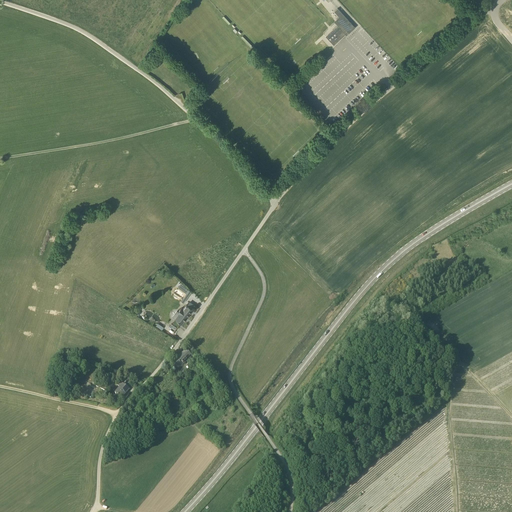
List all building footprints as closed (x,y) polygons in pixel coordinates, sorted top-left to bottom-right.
[(334,31),(327,37),(334,45),(341,38),(345,34),(346,35),(355,27),(337,8),(334,11),(339,17),(336,19),(341,24),(339,26),(337,25),(333,30),(334,31)] [(243,36),(241,37),(250,47),(252,45),(243,36)] [(181,283),(178,287),(186,293),(181,301),(184,303),(191,292),(189,290),(181,283)] [(181,324),(193,309),(192,309),(194,306),(190,302),(187,305),(183,309),(181,308),(178,312),(177,311),(172,317),(181,324)] [(178,370),(192,356),(186,350),(172,363),(178,370)] [(129,389),(125,386),(120,382),(118,385),(120,387),(115,393),(121,398),(129,389)]
